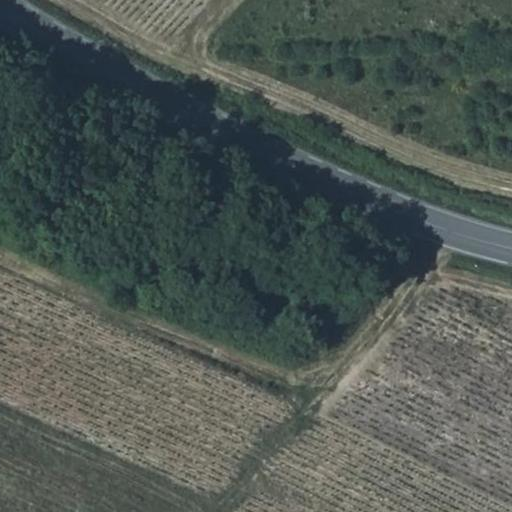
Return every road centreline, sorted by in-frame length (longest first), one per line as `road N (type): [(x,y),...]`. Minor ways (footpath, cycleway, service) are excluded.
road 1 (secondary): [(0,4),(238,138),(453,231),(511,245)]
road 2 (track): [(453,231),(428,279),(220,511)]
